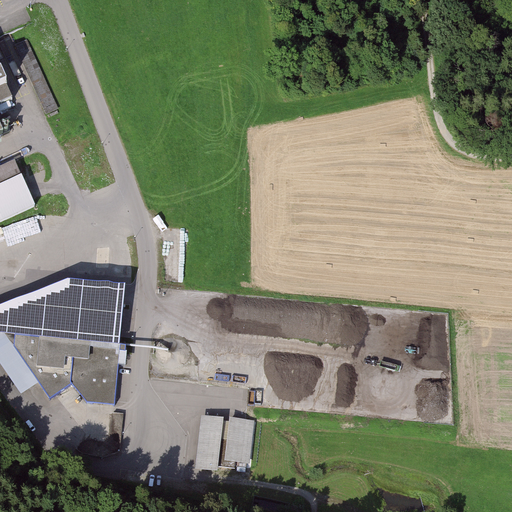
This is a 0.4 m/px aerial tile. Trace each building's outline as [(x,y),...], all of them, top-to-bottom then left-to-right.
[(18,44),(46,114),(60,109),(31,39),(18,44)] [(0,46),(0,149),(21,140),(6,106),(23,98),(19,89),(31,84),(25,71),(13,76),(0,46)] [(22,161),(0,170),(0,214),(4,224),(43,208),(22,161)] [(18,344),(0,356),(29,397),(46,384),(58,399),(79,385),(94,403),(122,405),(127,346),(23,337),(21,347),(18,344)] [(220,432),(221,420),(200,418),(194,471),(216,473),(219,441),(220,432)] [(254,423),(228,420),(227,432),(226,442),(223,464),(250,467),(254,423)]
